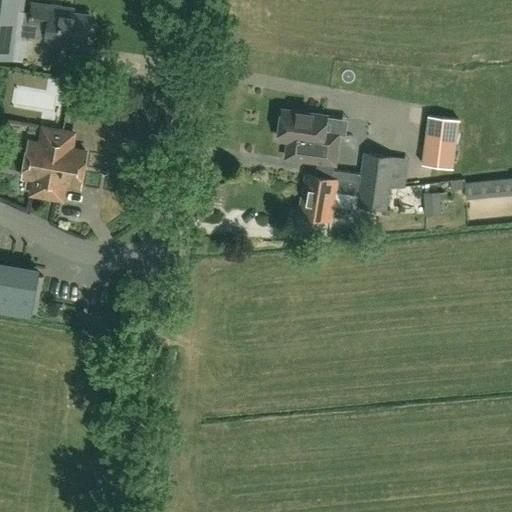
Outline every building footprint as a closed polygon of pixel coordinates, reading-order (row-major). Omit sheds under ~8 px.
[(0,0),(0,55),(20,59),(23,38),(45,41),(45,42),(84,48),(89,17),(64,13),(65,9),(31,4),(30,12),(20,11),(21,0),(0,0)] [(276,137),(286,138),(308,141),(308,139),(331,142),(332,131),(322,130),(324,114),(280,108),(276,137)] [(436,180),(438,166),(454,168),(460,120),(428,116),(422,164),(428,165),(426,178),(436,180)] [(23,176),(33,178),(30,194),(50,198),(62,199),(65,184),(79,186),(85,151),(74,149),(77,133),(42,127),(39,143),(29,141),(23,176)] [(308,141),(286,138),(284,156),(333,162),(336,132),(332,131),(331,142),(308,139),(308,141)] [(393,156),(362,152),(359,171),(331,168),(330,175),(304,172),(299,214),(327,219),(332,191),(358,194),(357,205),(386,209),(393,156)] [(471,200),(511,198),(511,179),(471,181),(471,200)] [(449,213),(448,192),(424,192),(424,215),(441,215),(441,213),(449,213)] [(395,237),(397,222),(384,220),(381,235),(395,237)] [(0,309),(30,315),(37,275),(0,268),(0,309)]
